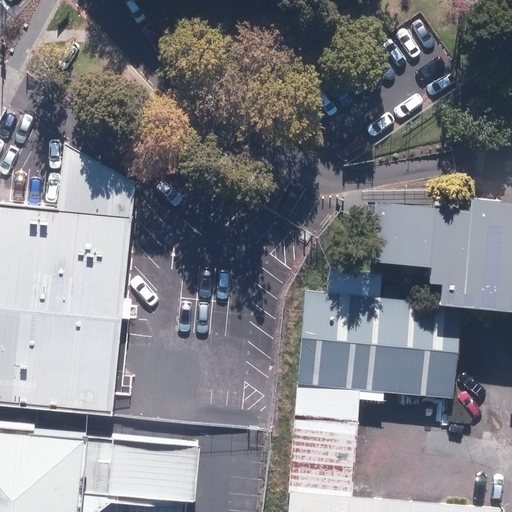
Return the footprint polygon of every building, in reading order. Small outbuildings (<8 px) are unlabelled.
[(0,204),(0,402),(112,412),(130,169),(62,142),(58,216),(0,204)] [(511,191),(480,189),(479,200),(384,193),(379,250),(440,255),(438,274),(448,275),(447,295),(511,300),(511,191)] [(330,288),(306,286),(298,382),(364,386),(459,395),(467,300),(383,293),(385,270),(332,266),(330,288)] [(364,386),(298,382),(290,511),(509,511),(511,499),(357,489),(364,386)] [(0,417),(0,511),(176,511),(182,447),(87,438),(88,426),(0,417)]
